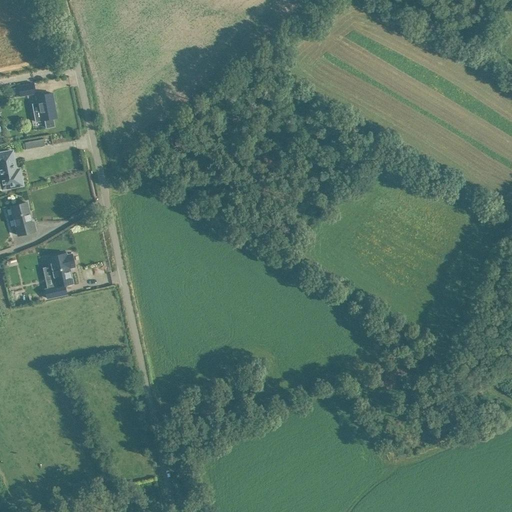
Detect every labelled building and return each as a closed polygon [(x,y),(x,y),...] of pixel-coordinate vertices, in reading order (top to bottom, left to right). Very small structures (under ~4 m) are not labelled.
[(34,83),(33,84),(19,86),(21,96),(36,93),(34,83)] [(57,118),(57,117),(52,93),(36,96),(41,121),(45,120),(46,128),(54,127),(53,119),(57,118)] [(23,185),(21,175),(17,176),(16,170),(12,151),(0,153),(0,175),(1,178),(0,178),(0,188),(2,188),(3,189),(16,186),(17,187),(20,187),(21,185),(23,185)] [(32,222),(27,202),(11,206),(18,235),(36,231),(33,222),(32,222)] [(66,253),(49,257),(49,258),(51,258),(53,265),(51,266),(56,287),(65,285),(73,283),(69,268),(75,267),(72,254),(67,255),(66,253)] [(17,273),(28,272),(28,262),(17,262),(17,273)] [(56,287),(45,289),(47,298),(67,294),(65,285),(56,287)]
